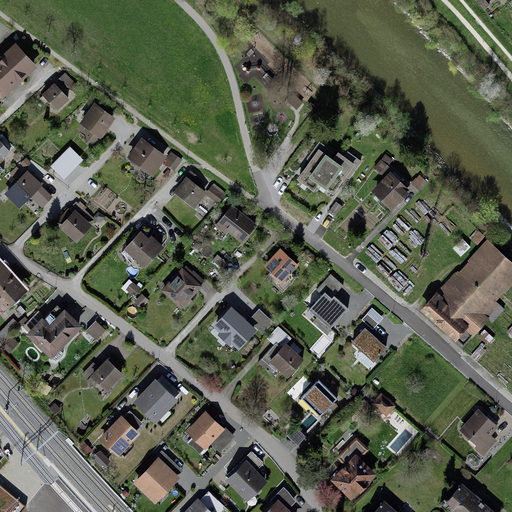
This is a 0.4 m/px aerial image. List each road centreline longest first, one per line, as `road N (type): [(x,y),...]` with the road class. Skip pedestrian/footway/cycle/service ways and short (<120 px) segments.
road 1 (residential): [(0,248),(98,305),(221,401),(279,453),(324,511)]
road 2 (residential): [(274,209),(511,412)]
